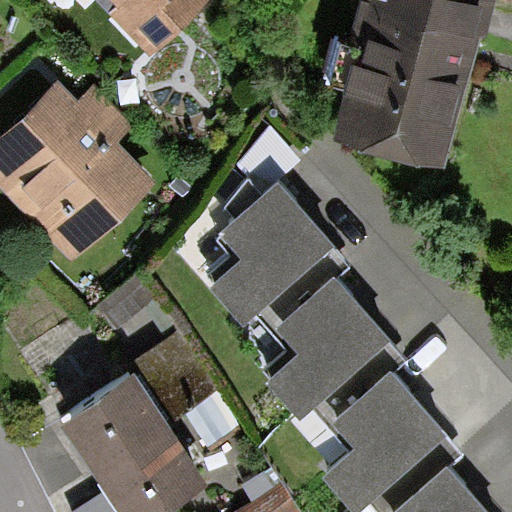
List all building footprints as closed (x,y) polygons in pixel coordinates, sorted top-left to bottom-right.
[(107,0),(151,47),(202,0),(107,0)] [(493,0),(359,0),(352,27),(342,24),(332,64),(343,67),(329,121),(446,150),(479,20),(488,23),(493,0)] [(79,93),(59,73),(0,128),(0,172),(73,249),(153,173),(116,134),(132,118),(95,79),(79,93)] [(262,183),(250,170),(226,200),(233,207),(219,219),(224,225),(216,233),(233,252),(210,272),(239,305),(250,296),(269,319),(335,262),(341,269),(352,259),(333,237),(338,233),(281,167),(262,183)] [(335,262),(269,319),(292,346),(270,364),(303,404),(310,398),(333,426),(343,418),(334,407),(393,359),(396,363),(410,352),(341,269),(335,262)] [(139,269),(98,299),(117,325),(158,294),(139,269)] [(343,418),(333,426),(346,442),(324,461),(358,502),(368,491),(384,510),(448,453),(452,458),(464,447),(445,425),(449,421),(396,363),(393,359),(334,407),(343,418)] [(65,405),(98,458),(169,414),(136,361),(65,405)] [(135,511),(204,470),(169,414),(98,458),(112,482),(66,511),(135,511)] [(448,453),(384,510),(385,511),(499,511),(452,458),(448,453)] [(299,511),(283,480),(222,511),(299,511)]
